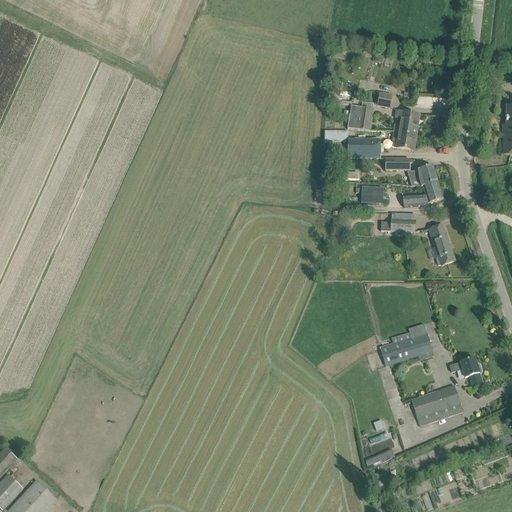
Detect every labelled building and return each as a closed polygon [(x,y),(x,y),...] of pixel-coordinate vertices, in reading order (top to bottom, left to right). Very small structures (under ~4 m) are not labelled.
[(379,94),(377,107),(391,110),(393,96),(379,94)] [(351,106),(347,130),(370,132),(374,110),(351,106)] [(511,106),(506,107),(506,125),(503,125),(503,156),(511,155),(511,106)] [(399,135),(399,134),(415,137),(419,116),(396,112),(394,120),(401,121),(400,127),(395,126),(393,135),(399,135)] [(324,144),(348,144),(348,133),(324,133),(324,144)] [(391,148),(413,151),(415,137),(399,134),(399,135),(393,135),(391,148)] [(380,144),(348,144),(348,161),(380,161),(380,144)] [(386,160),(386,172),(411,172),(411,160),(386,160)] [(421,188),(425,187),(437,183),(432,167),(418,172),(408,175),(411,187),(421,188)] [(443,201),(437,183),(425,187),(427,194),(403,198),(404,209),(429,206),(429,205),(443,201)] [(362,189),(361,206),(383,207),(384,189),(362,189)] [(391,221),(390,233),(416,235),(417,222),(391,221)] [(441,267),(455,262),(442,226),(429,231),(438,258),(436,260),(438,266),(441,266),(441,267)] [(427,335),(379,349),(385,368),(433,353),(427,335)] [(483,384),(479,375),(481,374),(482,373),(479,366),(478,365),(476,365),(474,359),(468,361),(466,360),(461,362),(460,364),(449,367),(451,374),(462,370),(465,379),(469,378),(472,388),(483,384)] [(454,387),(411,401),(420,428),(463,414),(454,387)] [(4,447),(0,451),(0,507),(3,510),(22,488),(7,476),(0,484),(0,477),(17,459),(4,447)] [(7,511),(47,511),(57,502),(37,482),(7,511)]
